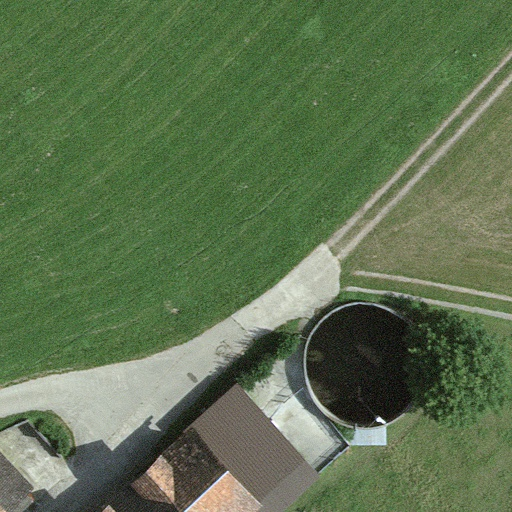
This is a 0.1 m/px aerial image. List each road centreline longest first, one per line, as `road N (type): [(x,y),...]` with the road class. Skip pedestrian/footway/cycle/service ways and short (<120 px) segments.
road 1 (track): [(511,80),(82,511)]
road 2 (track): [(327,273),(375,291),(511,310)]
road 3 (track): [(123,467),(118,422),(90,399),(44,400),(0,416)]
